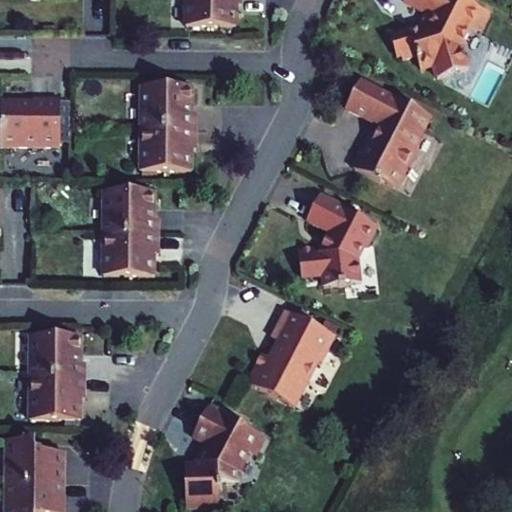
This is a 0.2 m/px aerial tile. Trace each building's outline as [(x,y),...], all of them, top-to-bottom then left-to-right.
[(201,0),(202,19),(252,20),(252,0),(201,0)] [(506,16),(474,0),(417,0),(416,2),(437,13),(428,31),(413,36),(421,62),(438,57),(441,68),(452,65),(455,76),(488,66),(482,45),(489,31),(496,35),(506,16)] [(211,107),(211,80),(161,79),(160,122),(214,122),(214,107),(211,107)] [(409,184),(443,117),(372,80),(358,107),(387,121),(366,162),(409,184)] [(47,97),(15,97),(15,143),(75,143),(76,93),(47,93),(47,97)] [(214,137),(214,122),(160,122),(160,164),(210,165),(210,137),(214,137)] [(0,243),(10,243),(11,183),(0,183),(0,243)] [(172,212),(172,185),(122,184),(121,227),(175,227),(175,212),(172,212)] [(356,204),(332,192),(318,219),(340,230),(333,244),(309,245),(311,275),(331,274),(331,285),(369,283),(367,260),(384,226),(382,222),(354,207),(356,204)] [(175,227),(121,227),(121,269),(172,270),(172,242),(175,242),(175,227)] [(251,379),(301,404),(325,357),(328,359),(342,332),(292,306),(278,333),(285,336),(276,352),(267,347),(251,379)] [(95,329),(44,329),(44,371),(97,372),(97,357),(94,357),(95,329)] [(97,372),(44,371),(43,414),(94,414),(94,387),(97,387),(97,372)] [(273,450),(280,438),(250,419),(249,421),(223,406),(205,435),(218,443),(208,464),(197,464),(197,508),(232,508),(232,485),(250,485),(251,475),(262,452),(273,450)] [(24,431),(23,476),(80,477),(80,449),(62,448),(62,432),(24,431)] [(80,477),(23,476),(22,511),(59,511),(59,498),(79,498),(80,477)]
